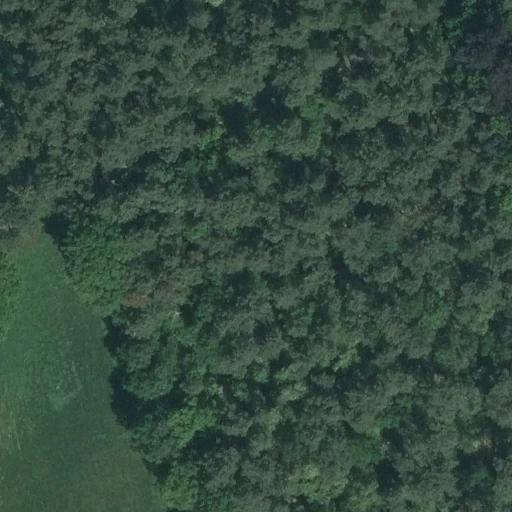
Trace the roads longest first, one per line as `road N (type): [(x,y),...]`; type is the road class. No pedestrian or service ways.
road 1 (track): [(470,0),(0,225)]
road 2 (track): [(175,140),(247,511)]
